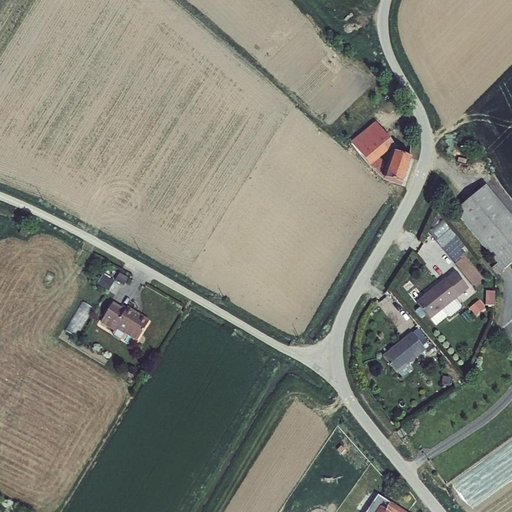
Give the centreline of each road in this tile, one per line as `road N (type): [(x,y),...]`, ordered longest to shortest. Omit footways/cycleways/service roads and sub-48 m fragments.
road 1 (unclassified): [(338,362),(350,299),(408,201),(425,155),(420,112),(385,41),(386,0)]
road 2 (unclassified): [(338,362),(287,349),(0,195)]
road 3 (unclassified): [(439,511),(355,406),(338,362)]
